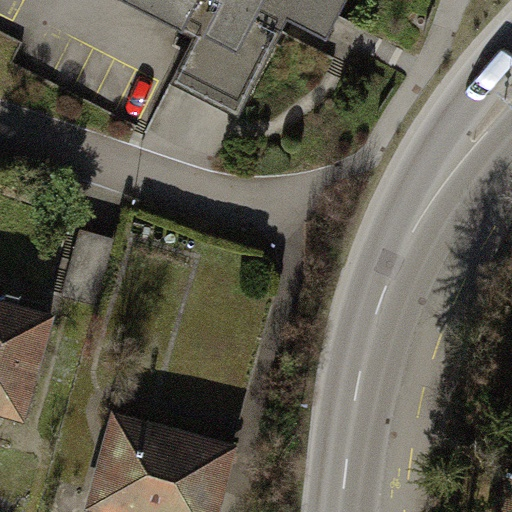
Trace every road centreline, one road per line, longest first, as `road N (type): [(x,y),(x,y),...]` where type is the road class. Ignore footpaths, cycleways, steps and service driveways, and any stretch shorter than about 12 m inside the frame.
road 1 (secondary): [(444,172),(399,266),(361,403),(348,511)]
road 2 (secondary): [(511,46),(497,61),(444,172)]
